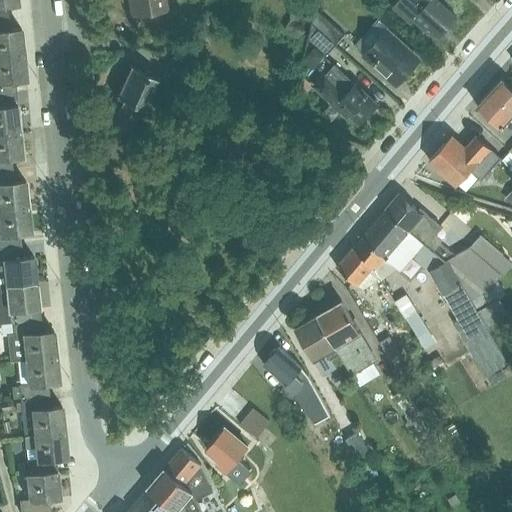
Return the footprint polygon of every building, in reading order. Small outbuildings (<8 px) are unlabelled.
[(6,6),(18,4),(17,0),(0,0),(0,17),(7,17),(6,6)] [(168,10),(166,0),(128,0),(132,16),(168,10)] [(295,0),(285,31),(302,36),(312,0),(295,0)] [(395,0),(426,28),(429,26),(440,36),(457,16),(439,0),(395,0)] [(316,9),(311,22),(335,44),(344,34),(316,9)] [(0,56),(23,54),(21,28),(9,29),(7,17),(0,17),(0,56)] [(421,57),(379,20),(355,45),(397,83),(421,57)] [(307,38),(326,55),(335,44),(311,22),(307,38)] [(315,47),(302,61),(311,70),(324,56),(315,47)] [(15,81),(26,80),(23,54),(0,56),(0,94),(15,93),(15,81)] [(352,115),(361,123),(377,105),(334,65),(325,75),(324,74),(312,86),(331,104),(322,113),(332,122),(340,113),(348,119),(352,115)] [(145,73),(130,66),(116,98),(122,100),(113,121),(115,127),(122,130),(128,142),(137,138),(132,126),(140,109),(146,112),(160,79),(145,73)] [(511,87),(503,79),(478,106),(501,129),(505,124),(511,129),(511,147),(509,151),(510,152),(511,153),(511,87)] [(0,133),(20,131),(15,93),(0,94),(0,133)] [(11,158),(22,157),(20,131),(0,133),(0,171),(12,170),(11,158)] [(459,184),(466,191),(478,178),(481,180),(501,158),(477,136),(465,148),(452,136),(429,160),(457,186),(459,184)] [(0,171),(0,210),(28,207),(25,181),(13,182),(12,170),(0,171)] [(385,210),(448,260),(455,256),(440,242),(443,239),(434,232),(440,225),(420,209),(419,210),(399,194),(385,210)] [(19,234),(31,232),(28,207),(0,210),(0,248),(20,246),(19,234)] [(385,210),(371,225),(411,258),(413,256),(430,270),(448,260),(385,210)] [(379,277),(381,281),(397,269),(400,272),(411,258),(371,225),(353,247),(376,267),(375,269),(379,277)] [(511,263),(503,256),(504,254),(481,235),(470,248),(455,256),(448,260),(493,338),(505,331),(501,324),(511,318),(499,298),(506,294),(498,280),(511,263)] [(0,286),(36,283),(33,256),(21,257),(20,246),(0,248),(0,286)] [(375,269),(376,267),(353,247),(336,267),(363,289),(373,284),(379,277),(375,269)] [(448,260),(430,270),(458,321),(454,324),(484,376),(507,362),(493,338),(448,260)] [(0,323),(0,324),(40,319),(36,283),(0,286),(0,323)] [(394,302),(386,288),(366,301),(381,325),(400,313),(394,302)] [(407,295),(394,302),(400,313),(403,319),(416,310),(407,295)] [(342,301),(318,315),(341,353),(360,386),(380,374),(373,362),(376,360),(342,301)] [(295,328),(314,361),(326,354),(330,359),(341,353),(318,315),(295,328)] [(10,361),(17,360),(56,357),(53,331),(41,332),(40,319),(0,324),(1,336),(7,335),(10,361)] [(407,329),(398,333),(405,346),(403,347),(405,353),(413,349),(411,344),(414,342),(407,329)] [(399,352),(390,336),(381,341),(390,358),(399,352)] [(296,353),(286,341),(278,349),(274,350),(270,353),(271,357),(264,364),(292,389),(302,407),(304,406),(328,450),(345,441),(309,376),(298,364),(301,362),(296,353)] [(440,356),(430,361),(437,374),(447,368),(440,356)] [(20,398),(48,395),(47,383),(58,382),(56,357),(17,360),(19,384),(18,385),(18,386),(12,387),(13,399),(20,398)] [(457,412),(442,386),(434,392),(448,417),(457,412)] [(428,426),(420,411),(406,388),(393,395),(408,420),(404,422),(415,441),(419,439),(420,441),(432,434),(428,426)] [(21,411),(23,436),(64,432),(61,406),(50,407),(48,395),(20,398),(20,402),(15,403),(16,411),(21,411)] [(240,424),(257,438),(270,421),(253,407),(240,424)] [(437,421),(427,407),(420,411),(428,426),(437,421)] [(451,424),(444,428),(462,456),(470,451),(451,424)] [(237,461),(248,447),(224,427),(206,449),(220,460),(216,465),(226,474),(227,473),(238,481),(247,470),(237,461)] [(55,459),(67,457),(64,432),(23,436),(26,474),(57,471),(55,459)] [(372,456),(358,432),(346,439),(360,464),(372,456)] [(165,468),(193,492),(197,501),(214,491),(204,467),(182,449),(165,468)] [(165,468),(148,488),(173,511),(202,511),(197,501),(193,492),(165,468)] [(47,499),(59,497),(57,471),(26,474),(27,499),(20,499),(21,511),(42,511),(48,511),(47,499)] [(173,511),(148,488),(130,509),(133,511),(173,511)]
